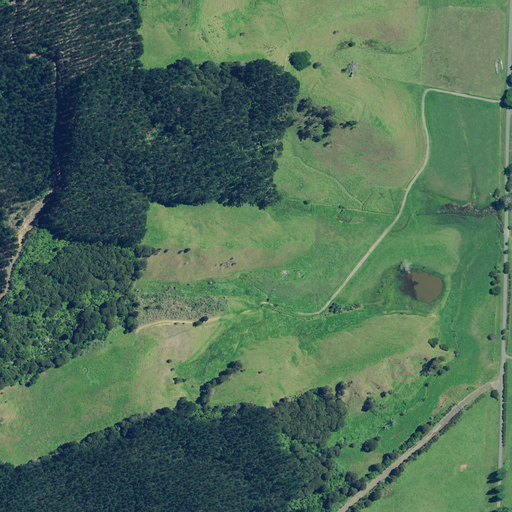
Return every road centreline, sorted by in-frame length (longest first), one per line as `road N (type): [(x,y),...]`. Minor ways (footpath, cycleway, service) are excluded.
road 1 (unclassified): [(495,511),(507,0)]
road 2 (track): [(500,377),(336,511)]
